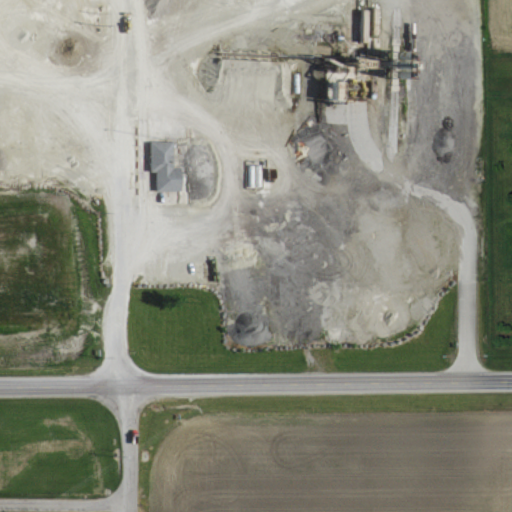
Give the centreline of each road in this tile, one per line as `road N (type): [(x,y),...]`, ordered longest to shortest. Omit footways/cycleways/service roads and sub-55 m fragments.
road 1 (residential): [(126,511),(113,283),(115,0)]
road 2 (primary): [(511,382),(0,387)]
road 3 (residential): [(126,507),(0,505)]
